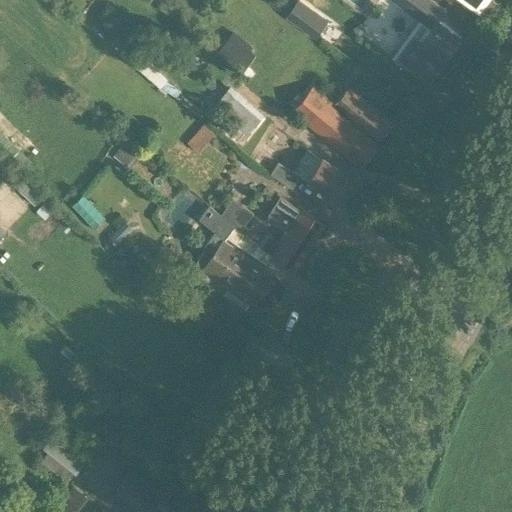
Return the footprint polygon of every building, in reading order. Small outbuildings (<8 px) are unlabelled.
[(297,0),(285,18),(314,39),(327,21),(297,0)] [(445,11),(429,0),(394,0),(403,7),(431,27),(418,44),(399,70),(427,89),(444,64),(463,36),(439,19),(445,11)] [(463,0),(480,11),(488,0),(463,0)] [(207,35),(195,51),(229,78),(256,44),(252,40),(255,37),(244,29),(250,21),(230,5),(222,15),(216,10),(200,30),(207,35)] [(178,92),(139,60),(133,66),(175,99),(178,92)] [(391,120),(346,86),(331,105),(310,88),(290,112),(358,169),(377,144),(391,120)] [(239,145),(264,116),(230,88),(205,116),(239,145)] [(199,152),(215,134),(204,124),(188,142),(199,152)] [(0,152),(19,169),(31,156),(0,128),(0,152)] [(125,167),(133,157),(124,150),(116,160),(125,167)] [(348,176),(320,158),(303,184),(331,203),(348,176)] [(291,189),(299,177),(276,163),(269,174),(291,189)] [(300,212),(279,197),(265,218),(286,233),(280,243),(269,235),(265,241),(243,225),(252,213),(231,199),(220,215),(233,226),(271,255),(270,257),(291,272),(324,223),(302,209),(300,212)] [(81,198),(70,209),(92,231),(103,220),(81,198)] [(252,306),(273,274),(223,240),(233,226),(220,215),(208,206),(198,220),(216,235),(190,273),(223,296),(228,288),(252,306)] [(113,247),(130,231),(124,224),(107,241),(113,247)] [(64,481),(72,471),(75,474),(82,465),(48,438),(41,448),(46,452),(39,461),(64,481)] [(131,511),(146,511),(161,495),(139,477),(119,501),(131,511)]
